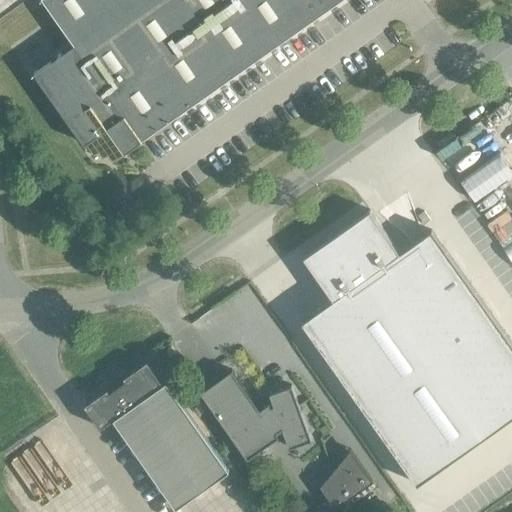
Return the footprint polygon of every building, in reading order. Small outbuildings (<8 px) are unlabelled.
[(124,151),(339,0),(43,0),(74,44),(34,72),(84,144),(85,144),(93,156),(99,152),(103,158),(108,154),(112,160),(124,151)] [(332,299),(300,322),(415,485),(511,416),(511,346),(430,230),(398,252),(369,210),(344,227),(326,240),(302,257),(332,299)] [(229,470),(166,381),(160,385),(144,362),(121,379),(123,381),(107,393),(105,390),(82,406),(98,429),(113,419),(176,508),(229,470)] [(259,409),(232,370),(200,392),(247,458),(279,436),(276,433),(282,429),(289,447),(290,447),(289,442),(308,435),(310,440),(311,439),(291,385),(269,393),(272,400),(259,409)] [(352,448),(321,485),(337,507),(375,480),(352,448)]
